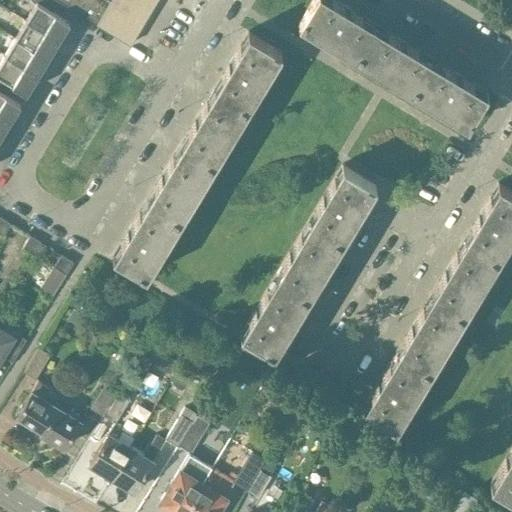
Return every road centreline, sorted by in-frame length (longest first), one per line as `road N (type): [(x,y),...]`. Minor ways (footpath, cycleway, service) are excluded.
road 1 (residential): [(169,88),(98,45),(12,184),(83,228)]
road 2 (residential): [(425,229),(393,210),(312,344),(344,362)]
road 3 (residential): [(83,228),(169,88)]
road 4 (residential): [(425,229),(511,90)]
road 5 (residential): [(344,362),(425,229)]
